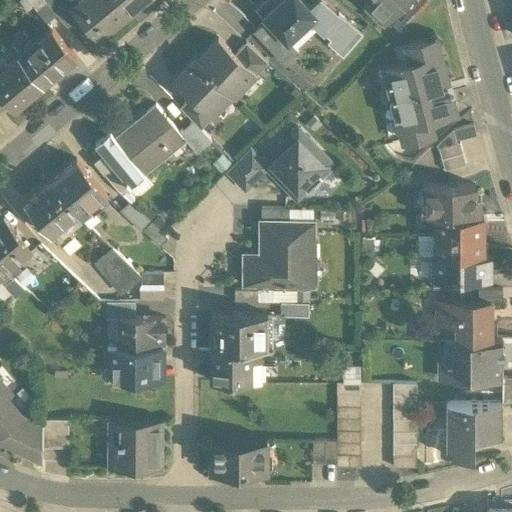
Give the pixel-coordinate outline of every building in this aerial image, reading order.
[(51,9),(43,0),(19,0),(18,1),(27,11),(32,7),(46,23),(56,15),(51,9)] [(65,0),(60,0),(51,9),(56,15),(66,27),(79,17),(71,8),(71,7),(65,0)] [(79,0),(71,7),(71,8),(79,17),(97,39),(128,13),(116,0),(79,0)] [(116,0),(128,13),(143,0),(116,0)] [(360,32),(322,0),(316,0),(309,7),(301,0),(278,0),(276,2),(274,0),(264,0),(255,9),(266,21),(287,42),(288,41),(310,20),(331,37),(328,41),(342,53),(360,32)] [(367,0),(364,3),(383,20),(401,0),(367,0)] [(401,0),(383,20),(398,34),(428,0),(401,0)] [(287,42),(266,21),(255,32),(285,64),(298,52),(288,41),(287,42)] [(51,28),(17,56),(42,85),(76,57),(51,28)] [(397,36),(362,71),(364,82),(361,83),(362,88),(344,92),(356,139),(378,133),(381,145),(404,139),(385,68),(411,61),(407,46),(397,36)] [(234,54),(217,39),(197,60),(197,61),(231,92),(233,95),(253,73),(254,72),(234,54)] [(411,61),(385,68),(404,139),(431,132),(427,117),(453,110),(434,39),(407,46),(411,61)] [(268,62),(246,42),(234,54),(254,72),(253,73),(256,76),(268,62)] [(42,85),(17,56),(0,70),(0,101),(4,98),(13,109),(42,85)] [(231,92),(197,61),(197,60),(195,58),(175,80),(191,96),(211,114),(212,113),(231,92)] [(211,114),(191,96),(180,109),(192,121),(201,130),(214,115),(212,113),(211,114)] [(179,133),(155,104),(145,112),(147,114),(136,123),(135,121),(114,138),(109,132),(94,144),(113,167),(129,186),(144,173),(141,171),(158,157),(156,154),(165,147),(169,152),(184,140),(179,133)] [(201,130),(192,121),(179,133),(184,140),(196,154),(211,141),(201,130)] [(473,124),(452,130),(455,140),(476,134),(473,124)] [(263,160),(261,161),(267,167),(296,197),(305,188),(307,191),(308,189),(306,187),(317,175),(320,178),(321,177),(319,174),(332,162),(332,161),(297,126),(263,160)] [(459,142),(438,147),(444,170),(466,164),(459,142)] [(250,147),(226,171),(244,189),(267,167),(261,161),(263,160),(250,147)] [(106,197),(76,159),(49,181),(77,214),(81,218),(106,197)] [(129,186),(113,167),(104,175),(116,189),(120,193),(129,186)] [(77,214),(49,181),(21,203),(48,236),(61,225),(65,230),(81,218),(77,214)] [(475,184),(422,184),(422,189),(417,194),(427,203),(427,214),(436,214),(479,214),(479,196),(475,196),(475,184)] [(168,239),(130,203),(121,212),(142,232),(142,231),(160,247),(168,239)] [(288,207),(261,207),(261,220),(288,220),(288,207)] [(479,214),(436,214),(436,234),(482,234),(482,214),(479,214)] [(3,219),(0,221),(0,263),(7,272),(12,276),(19,270),(14,264),(29,251),(3,219)] [(261,220),(260,220),(260,254),(243,254),(243,284),(301,285),(301,242),(314,242),(314,220),(288,220),(261,220)] [(482,234),(436,234),(436,254),(482,254),(482,234)] [(141,276),(112,249),(97,261),(123,293),(141,277),(141,276)] [(436,254),(432,254),(432,275),(462,275),(488,275),(488,254),(482,254),(436,254)] [(7,272),(0,263),(0,279),(4,284),(12,276),(7,272)] [(163,273),(141,273),(141,276),(141,277),(141,285),(163,285),(163,273)] [(462,275),(432,275),(432,287),(462,287),(462,275)] [(24,287),(12,276),(4,284),(14,296),(24,287)] [(502,287),(478,287),(478,299),(490,299),(502,299),(502,287)] [(163,289),(139,289),(139,301),(163,301),(163,289)] [(258,289),(234,289),(234,301),(258,301),(258,289)] [(478,299),(437,299),(437,320),(453,320),(457,324),(456,339),(490,339),(490,299),(478,299)] [(134,301),(106,301),(106,319),(118,319),(118,317),(134,317),(134,301)] [(308,301),(280,301),(280,315),(308,315),(308,301)] [(266,313),(210,313),(210,347),(258,347),(266,347),(266,313)] [(134,317),(118,317),(118,319),(118,345),(162,345),(162,317),(134,317)] [(456,339),(445,339),(445,363),(455,363),(454,377),(501,377),(502,339),(490,339),(456,339)] [(118,345),(106,345),(106,361),(112,362),(112,377),(162,377),(162,345),(118,345)] [(258,347),(210,347),(210,361),(214,361),(214,381),(258,381),(258,347)] [(21,416),(5,397),(10,393),(0,381),(0,440),(42,462),(42,447),(42,425),(21,416)] [(360,381),(336,381),(336,393),(360,393),(360,381)] [(416,381),(392,381),(392,393),(416,393),(416,381)] [(360,393),(336,393),(336,405),(360,405),(360,393)] [(416,393),(392,393),(392,405),(416,405),(416,393)] [(501,401),(433,401),(433,430),(426,430),(426,473),(458,465),(458,454),(473,454),(473,436),(501,436),(501,401)] [(360,405),(336,405),(336,417),(360,417),(360,405)] [(416,405),(392,405),(392,417),(416,417),(416,405)] [(360,417),(336,417),(336,429),(360,429),(360,417)] [(416,417),(392,417),(392,429),(416,429),(416,417)] [(68,419),(42,419),(42,425),(42,447),(68,447),(68,419)] [(162,419),(110,419),(109,452),(108,452),(107,467),(161,467),(162,419)] [(360,429),(336,429),(336,438),(336,441),(360,441),(360,429)] [(416,429),(392,429),(392,441),(416,441),(416,429)] [(266,438),(210,438),(210,469),(266,469),(266,438)] [(336,438),(312,439),(312,462),(336,462),(336,453),(336,441),(336,438)] [(360,441),(336,441),(336,453),(360,453),(360,441)] [(416,441),(392,441),(392,453),(416,453),(416,441)] [(360,453),(336,453),(336,462),(336,465),(360,465),(360,453)] [(416,453),(392,453),(392,465),(416,465),(416,453)]
